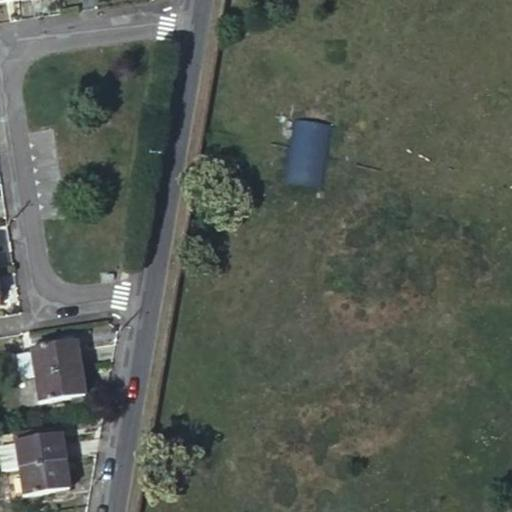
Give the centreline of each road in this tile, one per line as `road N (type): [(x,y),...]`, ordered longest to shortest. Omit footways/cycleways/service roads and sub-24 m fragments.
road 1 (residential): [(0,52),(40,302),(147,295)]
road 2 (unclassified): [(198,15),(147,295)]
road 3 (unclassified): [(147,295),(111,511)]
road 4 (residential): [(198,15),(0,43)]
